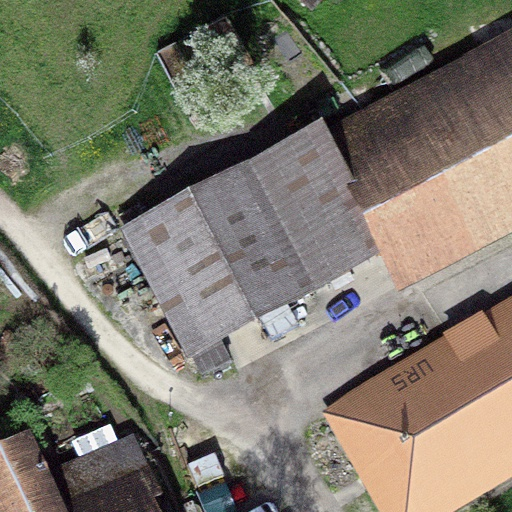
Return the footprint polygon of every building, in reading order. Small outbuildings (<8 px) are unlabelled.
[(295,0),(304,8),(311,0),(295,0)] [(511,46),(326,144),(382,254),(385,259),(511,192),(511,46)] [(253,182),(248,172),(126,236),(188,355),(309,292),(253,182)] [(487,342),(444,367),(419,382),(417,378),(346,419),(383,483),(399,511),(411,511),(499,461),(511,453),(511,321),(485,338),(487,342)] [(0,511),(146,511),(157,507),(137,462),(102,477),(96,462),(36,488),(20,451),(0,459),(0,511)]
